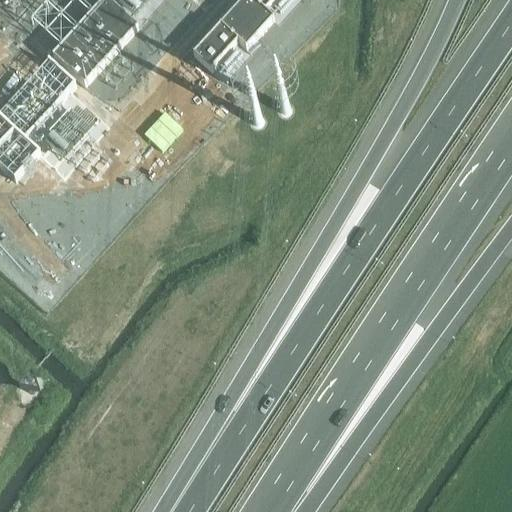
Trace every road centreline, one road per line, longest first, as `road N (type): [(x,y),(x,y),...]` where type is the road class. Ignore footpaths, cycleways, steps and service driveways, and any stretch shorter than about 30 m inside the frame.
road 1 (motorway): [(460,0),(373,163),(210,429),(176,511)]
road 2 (motorway): [(511,27),(189,511)]
road 3 (motorway): [(265,511),(511,138)]
road 4 (motorway): [(274,511),(359,436),(511,228)]
